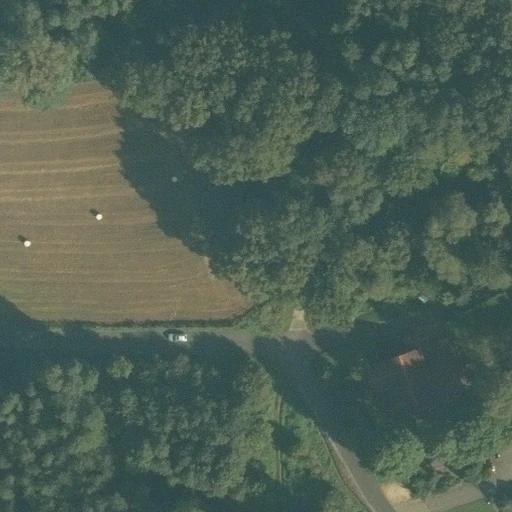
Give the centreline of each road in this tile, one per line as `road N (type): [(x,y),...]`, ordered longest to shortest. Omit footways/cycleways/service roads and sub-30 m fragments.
road 1 (residential): [(381,511),(289,349),(0,346)]
road 2 (track): [(289,349),(346,0)]
road 3 (track): [(289,349),(273,511)]
